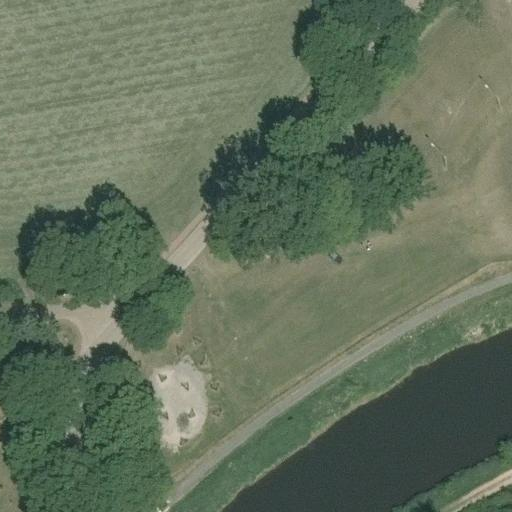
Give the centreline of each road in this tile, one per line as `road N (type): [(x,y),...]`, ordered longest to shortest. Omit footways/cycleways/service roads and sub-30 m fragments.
road 1 (residential): [(418,0),(145,298)]
road 2 (residential): [(145,298),(56,415),(63,471),(91,511)]
road 3 (residential): [(145,298),(0,328)]
